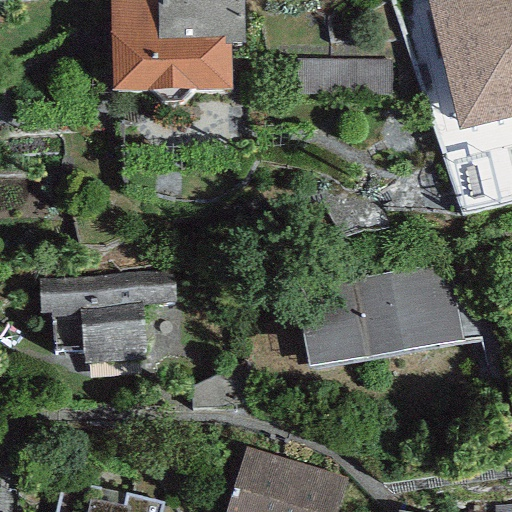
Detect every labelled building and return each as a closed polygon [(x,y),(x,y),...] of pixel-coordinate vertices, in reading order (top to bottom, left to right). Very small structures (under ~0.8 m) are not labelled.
[(511,128),(511,0),(458,0),(426,9),(459,142),(511,128)] [(242,2),(108,6),(111,105),(232,101),(231,61),(244,61),(242,2)] [(389,63),(295,65),(295,100),(390,98),(389,63)] [(511,246),(499,250),(508,297),(511,305),(511,246)] [(448,269),(292,301),(308,380),(464,349),(448,269)] [(173,277),(38,285),(40,321),(50,321),(52,358),(80,356),(81,372),(145,368),(142,315),(175,313),(173,277)] [(338,511),(347,485),(246,455),(229,511),(338,511)] [(160,511),(161,507),(61,486),(55,511),(160,511)]
